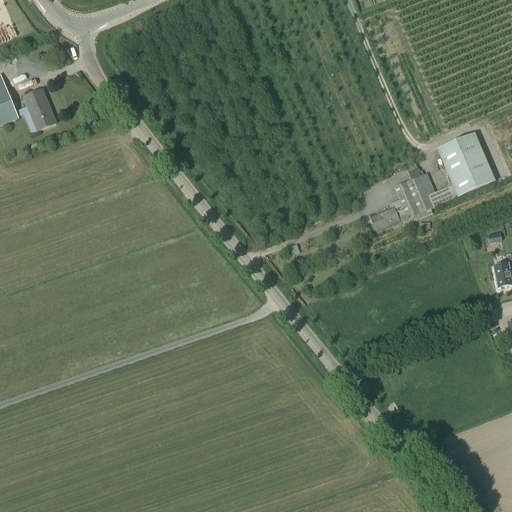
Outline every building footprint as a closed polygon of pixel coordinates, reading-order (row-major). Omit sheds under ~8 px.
[(1,76),(0,76),(0,128),(19,121),(1,76)] [(43,92),(23,100),(37,133),(56,125),(43,92)] [(453,187),(434,195),(426,176),(423,177),(422,174),(420,175),(418,170),(408,174),(411,182),(395,189),(400,202),(390,206),(392,210),(371,220),(377,234),(400,224),(414,218),(416,222),(432,215),(431,211),(495,183),(475,136),(438,152),(453,187)] [(494,235),(495,244),(502,242),(501,234),(494,235)] [(289,249),(292,257),(300,254),(297,246),(289,249)] [(511,257),(508,259),(510,270),(495,273),(498,291),(511,288),(511,257)]
